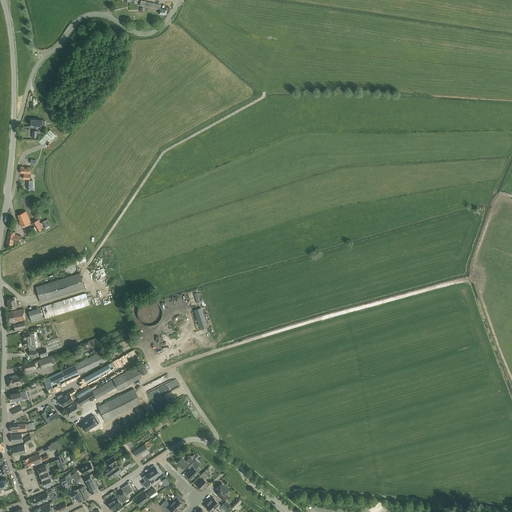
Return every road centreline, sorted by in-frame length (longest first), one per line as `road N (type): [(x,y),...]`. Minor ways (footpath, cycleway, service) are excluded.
road 1 (unclassified): [(13,129),(36,66),(78,19),(97,13),(148,33),(179,0)]
road 2 (tertiary): [(25,502),(7,450),(0,296)]
road 3 (tertiary): [(13,129),(2,0)]
